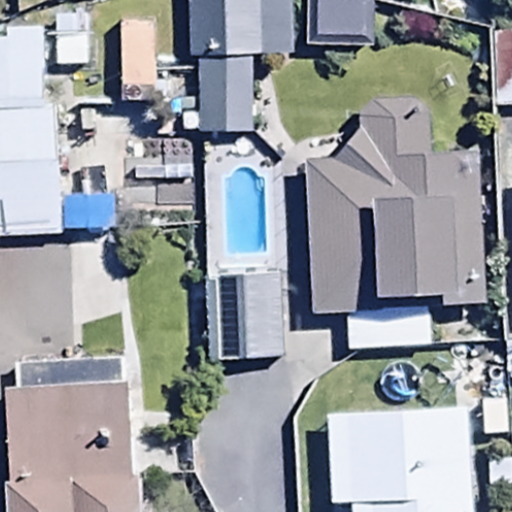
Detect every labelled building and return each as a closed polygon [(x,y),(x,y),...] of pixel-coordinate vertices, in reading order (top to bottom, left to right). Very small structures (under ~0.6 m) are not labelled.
[(250,139),(250,63),(288,62),(287,0),(181,0),(182,63),(191,63),(191,140),(250,139)] [(367,4),(354,0),(304,0),(304,52),(365,54),(367,4)] [(88,13),(55,12),(53,72),(86,73),(88,13)] [(153,89),(153,19),(116,19),(116,89),(153,89)] [(0,238),(110,237),(110,194),(54,195),(53,100),(37,100),(36,26),(0,26),(0,238)] [(511,30),(485,31),(488,109),(511,107),(511,30)] [(330,154),(303,154),(306,313),(356,312),(355,302),(480,300),(477,150),(424,151),(423,102),(356,104),(357,122),(330,154)] [(277,278),(202,279),(204,365),(278,364),(277,278)] [(343,394),(305,395),(307,511),(395,511),(412,511),(411,446),(450,445),(449,386),(411,387),(411,356),(343,357),(343,394)] [(131,511),(121,378),(1,388),(8,478),(0,478),(0,511),(131,511)]
